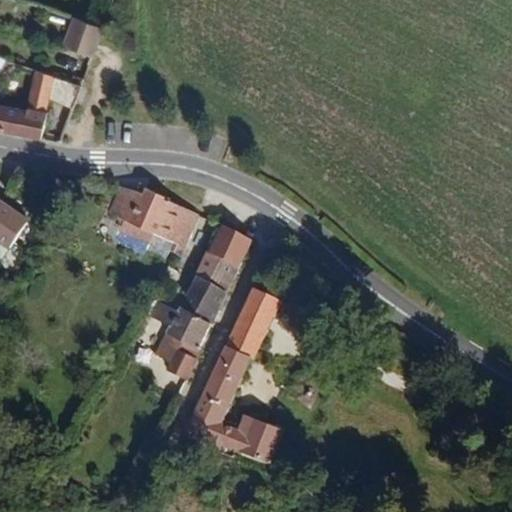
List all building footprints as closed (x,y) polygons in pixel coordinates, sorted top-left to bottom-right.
[(94,38),(104,9),(74,0),(71,0),(63,28),(94,38)] [(0,52),(5,55),(12,40),(0,35),(0,52)] [(0,112),(44,121),(49,92),(46,92),(47,79),(59,80),(56,70),(50,70),(52,55),(31,48),(15,88),(0,82),(0,112)] [(75,85),(83,66),(52,55),(50,70),(56,70),(59,80),(75,85)] [(197,193),(158,173),(145,171),(132,199),(182,223),(197,193)] [(0,256),(4,259),(30,219),(0,199),(0,256)] [(215,302),(254,223),(225,208),(212,236),(213,237),(187,288),(215,302)] [(244,385),(261,340),(268,341),(296,283),(261,265),(209,367),(244,385)] [(185,362),(215,302),(187,288),(159,273),(149,292),(162,296),(178,306),(167,330),(174,334),(168,352),(185,362)] [(154,320),(163,305),(146,295),(136,312),(154,320)] [(257,406),(238,396),(244,385),(209,367),(187,412),(244,436),(257,406)] [(278,451),(297,408),(263,394),(257,406),(244,436),(278,451)]
